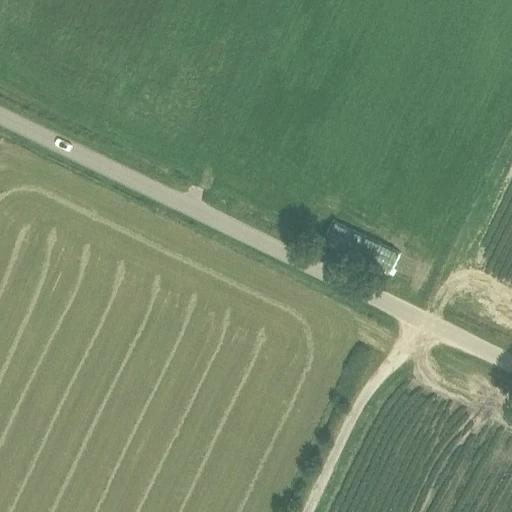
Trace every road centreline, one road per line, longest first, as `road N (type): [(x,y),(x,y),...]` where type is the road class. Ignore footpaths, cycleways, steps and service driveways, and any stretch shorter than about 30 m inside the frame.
road 1 (unclassified): [(511,366),(0,115)]
road 2 (track): [(423,323),(366,393),(307,511)]
